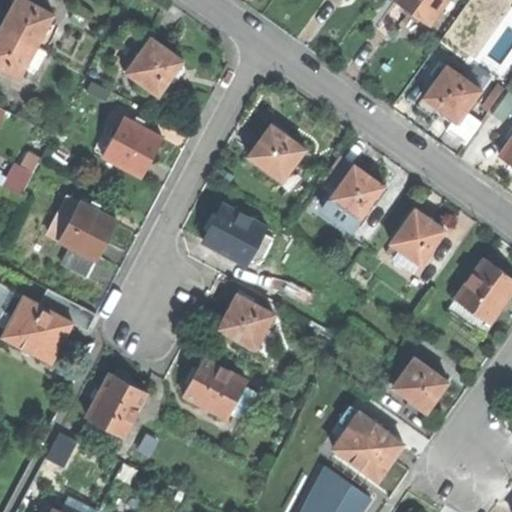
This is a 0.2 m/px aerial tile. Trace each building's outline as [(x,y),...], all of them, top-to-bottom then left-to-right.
[(2,27),(46,51),(56,33),(47,28),(54,14),(36,4),(35,6),(22,0),(16,0),(10,11),(2,27)] [(398,0),(431,24),(442,8),(448,0),(398,0)] [(2,67),(20,77),(28,63),(37,68),(46,51),(2,27),(0,30),(0,63),(3,65),(2,67)] [(124,70),(159,94),(169,80),(174,73),(183,61),(180,59),(181,59),(162,46),(148,36),(135,55),(124,70)] [(436,80),(421,100),(440,113),(452,122),(456,125),(466,112),(482,90),(466,78),(447,64),(444,69),(438,76),(436,80)] [(476,65),(466,78),(482,90),(492,77),(480,68),(476,65)] [(438,76),(444,69),(439,66),(434,73),(438,76)] [(104,102),(110,91),(92,82),(87,93),(104,102)] [(481,107),(488,111),(505,88),(500,84),(498,83),(481,107)] [(492,113),(503,121),(511,109),(511,94),(508,91),(492,113)] [(440,113),(421,100),(416,106),(435,120),(440,113)] [(481,122),(466,112),(456,125),(452,122),(446,130),(465,144),(481,122)] [(114,137),(104,156),(141,176),(151,158),(162,137),(140,126),(125,117),(114,137)] [(262,169),(281,183),(307,148),(287,134),(272,123),(250,153),(265,164),(262,169)] [(94,151),(104,156),(114,137),(104,132),(94,151)] [(511,162),(511,138),(500,154),(511,162)] [(41,158),(27,150),(20,164),(34,171),(41,158)] [(337,188),(354,165),(340,155),(323,178),(337,188)] [(34,171),(20,164),(15,161),(2,189),(20,199),(34,171)] [(363,171),(354,165),(337,188),(330,198),(332,200),(358,218),(360,219),(373,201),(371,199),(381,185),(383,186),(384,186),(363,171)] [(373,201),(383,186),(381,185),(371,199),(373,201)] [(59,240),(79,203),(69,197),(49,234),(59,240)] [(79,203),(59,240),(71,246),(97,260),(106,242),(117,222),(118,221),(104,213),(106,209),(100,206),(101,204),(98,203),(92,200),(89,206),(80,201),(79,203)] [(351,228),(358,218),(332,200),(325,209),(351,228)] [(248,261),(264,233),(267,227),(223,203),(214,220),(203,241),(246,264),(248,261)] [(393,244),(413,257),(420,263),(434,244),(432,243),(443,228),(428,218),(415,208),(391,242),(393,244)] [(264,233),(248,261),(258,266),(273,238),(264,233)] [(406,266),(413,257),(393,244),(387,253),(406,266)] [(289,251),(277,245),(270,259),(282,265),(289,251)] [(88,277),(97,260),(71,246),(61,263),(88,277)] [(455,298),(456,298),(486,320),(490,323),(503,305),(511,292),(511,276),(489,261),(484,257),(455,298)] [(289,282),(284,293),(305,304),(311,292),(289,282)] [(0,314),(1,315),(3,311),(3,310),(12,293),(14,290),(0,283),(0,314)] [(47,289),(39,304),(73,322),(73,323),(87,331),(96,314),(47,289)] [(3,310),(13,315),(22,298),(12,293),(3,310)] [(217,330),(254,350),(274,313),(237,293),(229,309),(217,330)] [(22,298),(13,315),(12,317),(6,328),(2,336),(52,362),(63,342),(73,323),(73,322),(39,304),(23,296),(22,298)] [(486,320),(456,298),(448,309),(479,331),(486,320)] [(0,316),(0,324),(6,328),(12,317),(3,311),(1,315),(0,316)] [(414,356),(393,386),(427,410),(438,395),(447,383),(431,372),(433,369),(414,356)] [(230,412),(244,387),(247,381),(203,357),(193,375),(183,394),(227,418),(230,412)] [(86,416),(92,419),(119,434),(124,436),(147,393),(127,382),(110,373),(100,391),(96,399),(86,416)] [(244,387),(230,412),(240,418),(254,392),(244,387)] [(96,399),(100,391),(96,388),(91,396),(96,399)] [(346,429),(359,411),(349,403),(336,422),(346,429)] [(113,444),(119,434),(92,419),(87,429),(113,444)] [(160,440),(146,433),(137,451),(150,458),(160,440)] [(326,465),(302,511),(364,511),(376,489),(326,465)]
